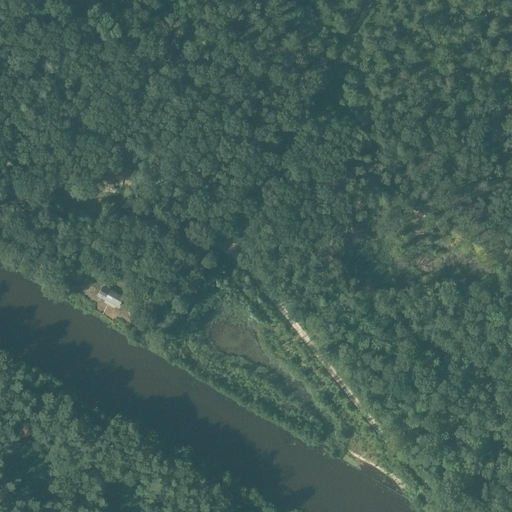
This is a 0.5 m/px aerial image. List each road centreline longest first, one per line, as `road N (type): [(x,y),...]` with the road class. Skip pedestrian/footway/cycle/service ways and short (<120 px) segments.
road 1 (track): [(224,246),(414,473),(471,511)]
road 2 (track): [(370,0),(224,246)]
road 3 (track): [(0,208),(69,198),(109,202),(224,246)]
